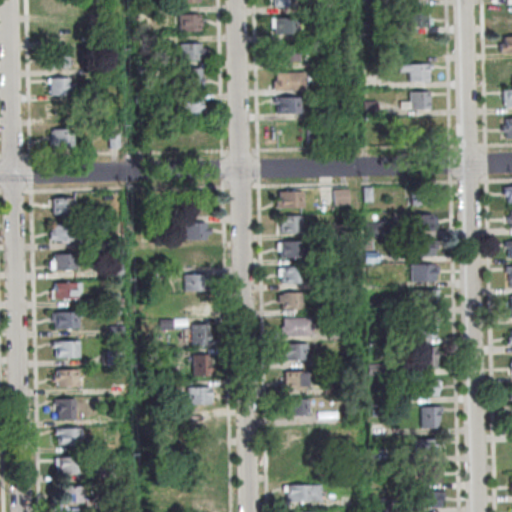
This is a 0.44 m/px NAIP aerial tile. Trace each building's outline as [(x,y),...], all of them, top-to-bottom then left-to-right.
[(43,0),(44,12),(66,12),(65,0),(43,0)] [(274,0),(295,0),(295,11),(275,12),(274,0)] [(407,11),(427,11),(428,21),(432,21),(432,28),(428,28),(428,30),(407,31),(407,11)] [(503,11),(511,11),(511,27),(503,28),(503,11)] [(177,14),(196,13),(196,18),(199,18),(199,23),(196,23),(196,32),(178,32),(177,14)] [(275,19),(298,19),(299,38),(276,38),(275,19)] [(63,40),(63,22),(47,22),(47,40),(63,40)] [(330,30),(344,30),(344,42),(330,42),(330,30)] [(132,37),(145,36),(146,48),(132,48),(132,37)] [(503,39),(511,38),(511,54),(500,55),(499,47),(503,46),(503,39)] [(199,48),(203,47),(204,54),(199,54),(200,61),(179,61),(178,43),(199,42),(199,48)] [(276,47),(299,46),(299,65),(277,65),(276,47)] [(49,55),(48,50),(67,49),(68,68),(47,68),(47,55),(49,55)] [(501,79),(511,79),(511,60),(501,61),(501,79)] [(132,66),(146,66),(146,77),(132,77),(132,66)] [(408,74),(398,75),(398,67),(427,66),(427,85),(408,85),(408,74)] [(200,67),(200,90),(184,90),(183,68),(200,67)] [(273,94),(273,85),(275,85),(275,77),(304,76),(304,94),(273,94)] [(67,77),(67,95),(47,96),(47,77),(67,77)] [(409,93),(429,93),(430,114),(410,114),(409,93)] [(505,93),(511,93),(511,110),(505,111),(505,106),(502,106),(502,96),(505,96),(505,93)] [(133,105),(133,95),(147,94),(147,105),(133,105)] [(300,99),(300,117),(276,118),(275,99),(300,99)] [(180,101),(200,100),(201,119),(181,119),(180,101)] [(49,119),(69,119),(69,102),(49,102),(49,119)] [(328,105),(345,105),(345,119),(329,119),(328,105)] [(413,137),(431,137),(431,120),(413,120),(413,137)] [(505,120),(511,120),(511,141),(506,141),(506,137),(502,137),(501,130),(506,130),(505,120)] [(179,141),(203,141),(203,125),(179,125),(179,141)] [(50,129),(69,128),(70,147),(49,148),(49,135),(50,135),(50,129)] [(107,134),(117,133),(118,149),(107,149),(107,134)] [(511,201),(506,202),(506,195),(502,195),(502,187),(506,187),(506,186),(511,185),(511,201)] [(362,187),(371,187),(371,202),(362,202),(362,187)] [(332,189),(347,188),(348,205),(332,206),(332,189)] [(277,196),(277,191),(302,190),(302,207),(275,207),(274,196),(277,196)] [(428,204),(428,193),(411,193),(411,204),(428,204)] [(50,198),(73,197),(73,213),(51,213),(50,198)] [(409,214),(431,214),(432,231),(409,231),(409,214)] [(279,232),(279,216),(300,215),(300,232),(279,232)] [(204,234),(205,240),(184,240),(184,222),(204,222),(204,226),(208,226),(209,234),(204,234)] [(51,224),(72,224),(72,240),(51,241),(51,239),(47,239),(47,231),(51,231),(51,224)] [(379,224),(379,237),(358,237),(358,224),(379,224)] [(103,238),(117,238),(117,248),(104,248),(103,238)] [(433,249),(434,256),(409,256),(409,240),(433,239),(433,240),(436,240),(436,249),(433,249)] [(303,240),(303,256),(279,257),(278,241),(303,240)] [(507,240),(511,240),(511,258),(508,258),(507,247),(503,247),(503,241),(507,241),(507,240)] [(183,248),(183,265),(206,265),(206,248),(183,248)] [(331,248),(348,248),(348,263),(331,263),(331,248)] [(363,253),(378,252),(378,262),(364,263),(363,253)] [(53,260),(53,253),(75,253),(75,269),(53,269),(49,269),(49,260),(53,260)] [(107,264),(121,264),(121,277),(107,277),(107,264)] [(409,281),(409,264),(432,264),(433,281),(409,281)] [(303,267),(304,282),(280,283),(279,267),(303,267)] [(171,269),(171,279),(156,280),(156,270),(171,269)] [(183,292),(183,274),(206,274),(206,292),(183,292)] [(80,282),(81,291),(76,291),(76,298),(54,298),(53,282),(80,282)] [(408,290),(437,289),(437,297),(433,297),(433,307),(408,307),(408,290)] [(281,302),(277,302),(276,294),(281,294),(281,292),(301,291),(301,310),(281,310),(281,302)] [(121,298),(122,308),(108,308),(108,298),(121,298)] [(206,299),(184,299),(184,317),(206,317),(206,299)] [(380,304),(380,314),(365,315),(364,304),(380,304)] [(336,315),(336,305),(350,305),(350,314),(336,315)] [(50,312),(53,312),(53,311),(77,311),(78,327),(53,328),(53,320),(50,320),(50,312)] [(279,326),(282,326),(281,318),(310,317),(311,336),(279,337),(279,326)] [(418,339),(417,317),(433,317),(433,339),(418,339)] [(158,330),(157,319),(171,319),(172,329),(158,330)] [(190,345),(190,324),(207,324),(207,345),(190,345)] [(108,326),(122,326),(122,336),(108,336),(108,326)] [(327,326),(341,326),(341,341),(327,341),(327,326)] [(78,340),(78,357),(56,358),(56,348),(51,348),(51,340),(78,340)] [(305,343),(306,359),(282,360),(281,344),(305,343)] [(419,369),(418,347),(434,347),(435,368),(419,369)] [(105,351),(122,350),(122,365),(105,365),(105,351)] [(191,355),(207,354),(207,375),(191,375),(191,355)] [(77,369),(77,386),(56,386),(56,381),(52,381),(52,374),(56,374),(56,369),(77,369)] [(283,371),(304,370),(305,389),(283,389),(283,371)] [(412,380),(435,379),(436,396),(412,396),(412,380)] [(323,395),(323,384),(338,383),(338,395),(323,395)] [(111,384),(124,384),(125,394),(111,394),(111,384)] [(185,387),(208,387),(208,403),(186,404),(185,387)] [(395,394),(396,404),(380,404),(380,394),(395,394)] [(73,398),(74,420),(57,420),(57,405),(52,405),(52,398),(73,398)] [(307,415),(283,415),(282,399),(307,398),(307,415)] [(419,407),(440,406),(440,412),(436,412),(436,428),(419,428),(419,407)] [(192,414),(192,436),(211,436),(211,414),(192,414)] [(79,427),(80,444),(57,445),(57,434),(53,434),(53,428),(79,427)] [(283,444),(310,444),(310,429),(283,429),(283,444)] [(415,456),(414,439),(436,439),(437,455),(415,456)] [(211,461),(211,445),(192,445),(192,461),(211,461)] [(285,472),(309,472),(309,456),(285,456),(285,472)] [(58,457),(81,457),(81,473),(58,474),(58,457)] [(418,483),(417,465),(438,465),(439,482),(418,483)] [(190,491),(212,491),(212,474),(190,474),(190,491)] [(285,485),(319,484),(319,500),(285,501),(285,485)] [(58,503),(58,486),(81,486),(81,502),(58,503)] [(415,491),(439,490),(439,506),(416,507),(415,491)] [(189,511),(212,511),(213,497),(189,497),(189,511)] [(374,511),(374,499),(389,499),(389,511),(374,511)]
